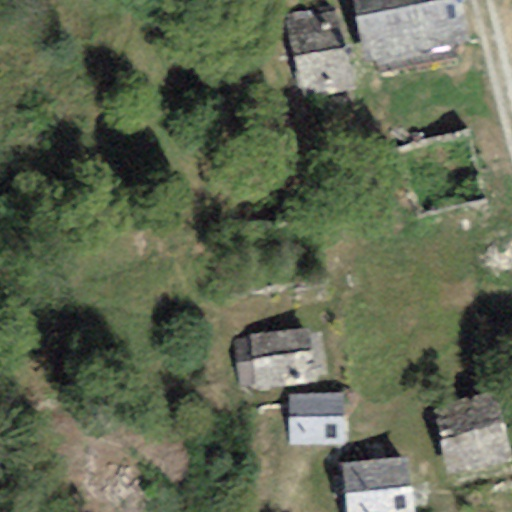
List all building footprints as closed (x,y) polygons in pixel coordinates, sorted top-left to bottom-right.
[(458,0),(354,0),(368,69),(468,50),(458,0)] [(337,6),(284,16),(300,102),(353,92),(337,6)] [(463,132),(400,149),(419,221),(483,204),(463,132)] [(310,334),(249,341),(255,395),(316,388),(310,334)] [(303,394),(306,438),(352,436),(350,392),(303,394)] [(493,398),(433,412),(450,483),(510,469),(493,398)] [(415,511),(411,461),(340,467),(343,511),(415,511)]
